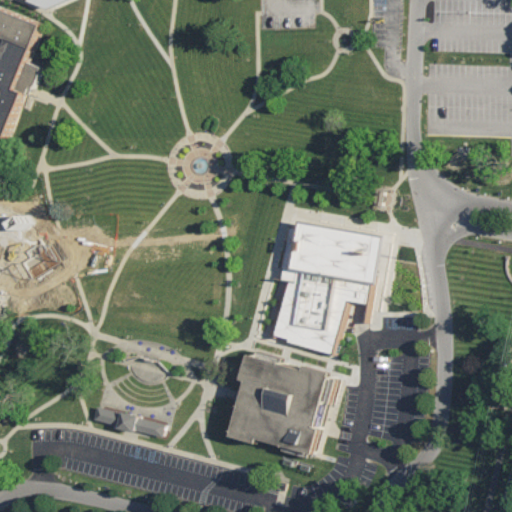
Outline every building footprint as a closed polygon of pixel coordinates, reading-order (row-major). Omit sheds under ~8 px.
[(66,0),(28,0),(28,2),(57,12),(66,0)] [(0,4),(0,34),(11,39),(7,49),(0,65),(0,98),(1,99),(0,101),(0,164),(30,89),(37,91),(46,69),(30,62),(46,23),(0,4)] [(369,83),(357,82),(359,61),(371,62),(369,83)] [(332,105),(333,85),(398,90),(396,110),(332,105)] [(435,117),(435,110),(474,113),(473,120),(435,117)] [(307,220),(306,226),(295,226),(287,278),(295,281),(279,337),(339,354),(353,300),(375,303),(378,284),(385,284),(394,235),(307,220)] [(266,353),(243,433),(327,457),(350,378),(284,359),(266,353)] [(105,402),(100,418),(168,438),(173,422),(105,402)]
